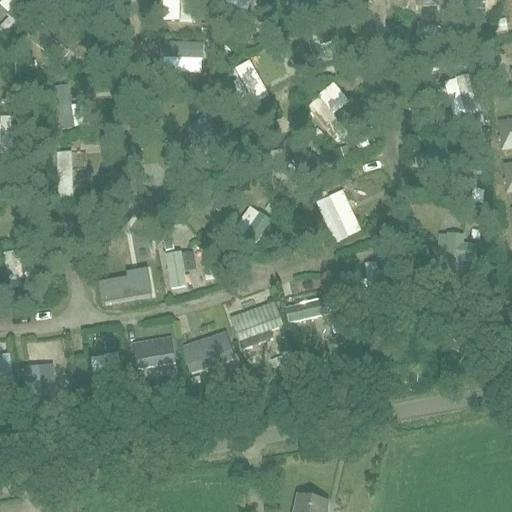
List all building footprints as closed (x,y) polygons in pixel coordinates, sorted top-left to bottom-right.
[(174,0),(175,32),(191,32),(191,0),(174,0)] [(250,11),(255,0),(228,0),(228,2),(250,11)] [(208,19),(194,18),(193,36),(207,37),(208,19)] [(470,89),(455,90),(456,103),(471,101),(470,89)] [(346,94),(329,104),(341,122),(358,111),(346,94)] [(82,206),(82,164),(70,164),(69,206),(82,206)] [(135,287),(144,286),(142,259),(134,259),(135,287)] [(193,260),(178,262),(182,299),(196,297),(193,260)] [(102,394),(113,392),(109,362),(98,364),(102,394)] [(33,377),(35,389),(53,386),(51,374),(33,377)] [(327,511),(329,504),(298,497),(294,511),(327,511)]
